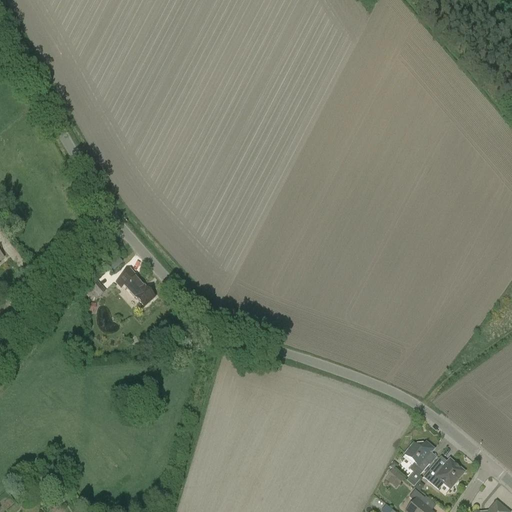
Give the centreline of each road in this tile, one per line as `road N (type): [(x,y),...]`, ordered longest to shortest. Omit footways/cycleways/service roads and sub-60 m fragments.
road 1 (tertiary): [(490,464),(419,406),(203,316),(111,212)]
road 2 (tertiary): [(111,212),(0,24)]
road 3 (unclassified): [(0,350),(111,212)]
